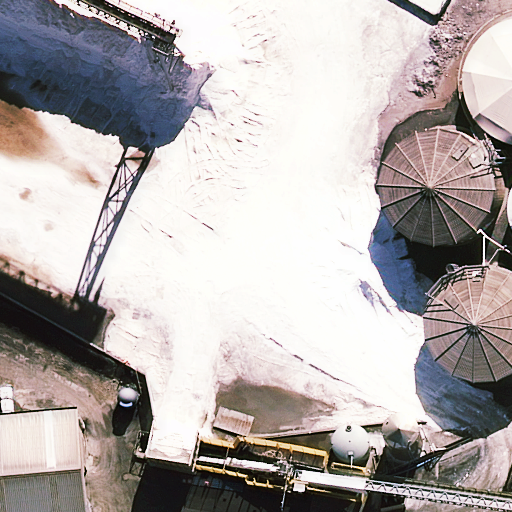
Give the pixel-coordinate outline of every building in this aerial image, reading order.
[(511,20),(507,22),(493,32),(482,45),(475,61),(472,78),(474,95),(479,111),(489,125),(502,136),(511,140),(511,20)] [(509,202),(511,187),(510,172),(505,158),(496,145),(484,135),(469,128),(453,126),(437,127),(421,132),(408,142),(398,153),(392,167),(389,182),(391,197),(396,211),(405,224),(417,234),(432,241),(448,244),(464,243),(479,237),(493,228),(502,216),(509,202)] [(511,260),(496,258),(479,259),(463,265),(449,275),(439,288),(431,303),(429,320),(430,337),(436,353),(446,367),(459,378),(474,385),(491,388),(508,386),(511,384),(511,260)] [(92,511),(82,405),(0,413),(0,511),(92,511)] [(154,466),(197,475),(199,466),(232,473),(237,450),(204,443),(205,437),(162,428),(154,466)]
